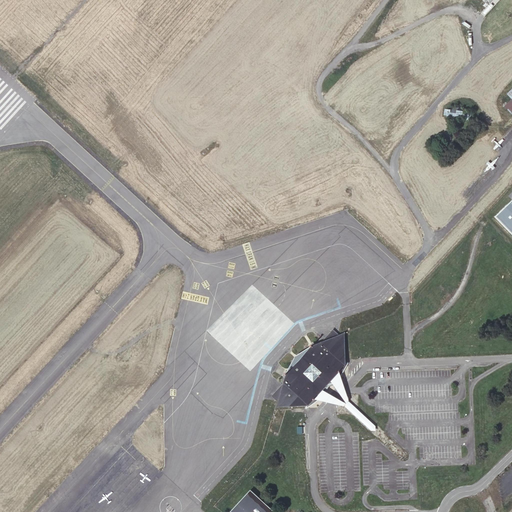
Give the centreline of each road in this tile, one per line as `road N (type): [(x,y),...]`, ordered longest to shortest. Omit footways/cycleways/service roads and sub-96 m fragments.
road 1 (unclassified): [(511,357),(360,365),(310,423),(315,495),(327,511)]
road 2 (track): [(407,332),(456,290),(486,219)]
